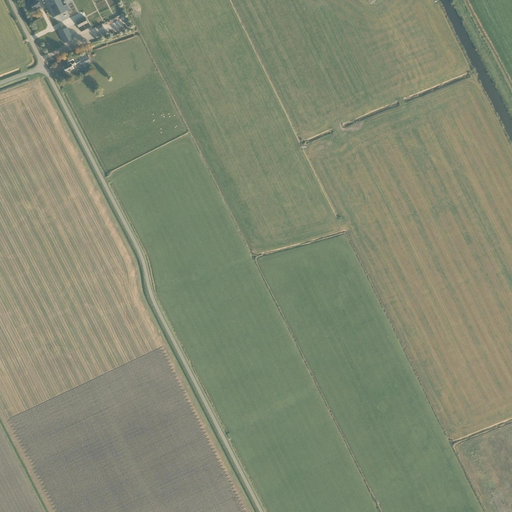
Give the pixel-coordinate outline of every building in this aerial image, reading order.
[(32,0),(30,1),(35,11),(44,6),(44,7),(48,5),(45,0),(32,0)] [(65,0),(45,0),(48,5),(54,17),(70,9),(65,0)] [(86,18),(76,23),(79,27),(88,23),(86,18)] [(97,39),(131,31),(127,18),(93,27),(97,39)] [(67,27),(58,32),(61,38),(64,43),(73,39),(67,27)] [(79,63),(81,66),(91,61),(86,53),(73,60),(75,65),(79,63)] [(75,66),(71,58),(66,61),(67,65),(62,67),(65,73),(73,69),(72,67),(75,66)]
